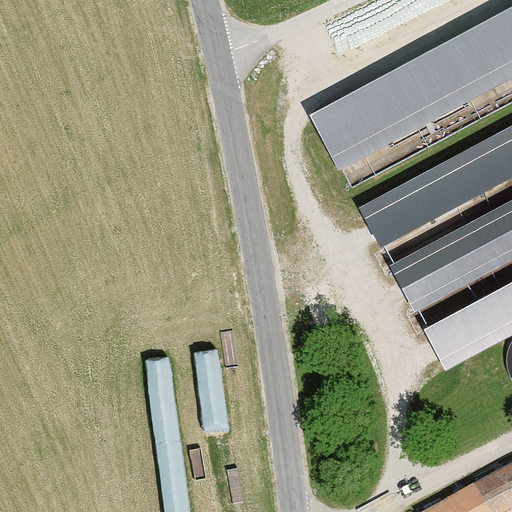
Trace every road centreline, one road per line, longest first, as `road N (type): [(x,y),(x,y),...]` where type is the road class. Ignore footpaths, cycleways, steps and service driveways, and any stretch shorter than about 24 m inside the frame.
road 1 (track): [(389,501),(398,381),(386,313),(314,255),(294,159),(300,94),(485,0)]
road 2 (residential): [(206,0),(274,353),(294,511)]
road 3 (track): [(511,438),(368,511)]
